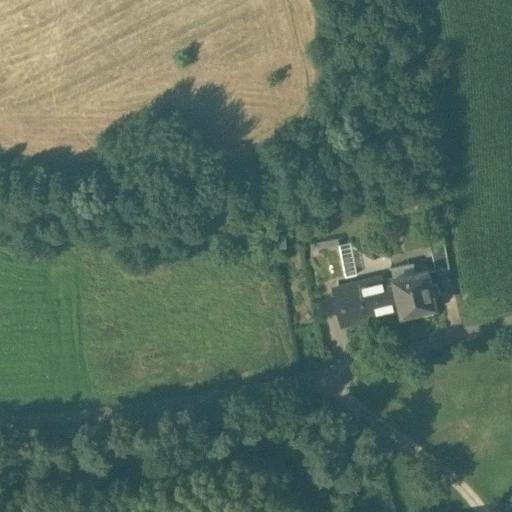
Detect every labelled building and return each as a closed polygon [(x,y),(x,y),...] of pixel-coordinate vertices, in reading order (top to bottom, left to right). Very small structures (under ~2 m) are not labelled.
[(435,194),(426,196),(428,209),(437,207),(435,194)] [(444,237),(429,240),(436,269),(450,266),(444,237)] [(340,245),(311,249),(318,281),(346,275),(340,245)] [(429,268),(393,277),(401,310),(402,315),(420,310),(424,314),(435,311),(436,306),(438,305),(429,268)] [(401,310),(393,277),(393,278),(383,280),(382,277),(337,287),(345,322),(401,310)]
